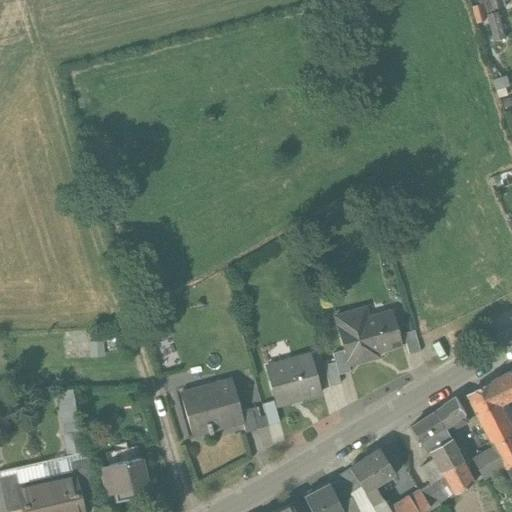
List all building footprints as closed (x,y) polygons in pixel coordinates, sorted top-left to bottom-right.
[(485,11),(502,6),(500,0),(476,0),(478,4),(483,3),(485,11)] [(495,45),(507,41),(499,15),(487,18),(495,45)] [(355,312),(335,317),(344,352),(348,367),(369,361),(367,356),(401,347),(391,312),(358,321),(355,312)] [(421,353),(415,332),(403,335),(409,357),(421,353)] [(350,373),(348,367),(344,352),(333,355),(335,363),(339,376),(350,373)] [(266,367),(277,407),(320,395),(309,355),(266,367)] [(339,376),(335,363),(323,367),(329,388),(341,385),(339,376)] [(503,406),(511,401),(511,373),(491,384),(503,406)] [(193,436),(243,423),(240,413),(232,383),(183,396),(193,436)] [(511,424),(503,406),(491,384),(470,395),(495,442),(499,449),(507,466),(510,471),(511,475),(511,424)] [(61,433),(80,429),(80,427),(72,391),(52,393),(61,433)] [(467,417),(457,399),(435,413),(445,429),(447,435),(466,425),(463,419),(467,417)] [(268,427),(279,424),(273,402),(262,405),(268,427)] [(247,435),(258,432),(251,409),(240,413),(243,423),(247,435)] [(445,429),(435,413),(411,429),(427,454),(430,452),(450,440),(447,435),(445,429)] [(61,433),(66,457),(86,452),(80,429),(61,433)] [(462,462),(450,440),(430,452),(435,460),(442,473),(462,462)] [(378,451),(387,466),(402,457),(393,441),(378,451)] [(499,449),(495,442),(488,447),(491,453),(499,449)] [(109,466),(140,459),(138,448),(106,454),(109,466)] [(507,466),(499,449),(491,453),(486,455),(496,472),(502,469),(507,466)] [(365,494),(373,489),(394,477),(387,466),(378,451),(349,469),(350,470),(362,489),(365,494)] [(483,479),(496,472),(486,455),(473,462),(483,479)] [(69,463),(72,477),(74,476),(79,497),(95,494),(87,458),(69,463)] [(109,468),(102,470),(108,496),(115,495),(117,503),(134,499),(133,491),(146,488),(140,459),(109,466),(109,468)] [(430,485),(444,476),(442,473),(435,460),(420,469),(430,485)] [(462,462),(442,473),(444,476),(454,495),(474,485),(462,462)] [(362,489),(350,470),(339,477),(341,480),(350,496),(362,489)] [(0,489),(5,511),(15,511),(22,510),(17,489),(19,489),(16,475),(0,478),(0,489)] [(72,477),(46,483),(52,511),(82,511),(79,497),(74,476),(72,477)] [(454,495),(444,476),(430,485),(428,486),(439,503),(454,495)] [(373,489),(380,500),(401,488),(394,477),(373,489)] [(350,496),(341,480),(329,486),(339,506),(351,500),(350,496)] [(52,511),(46,483),(19,489),(17,489),(22,510),(22,511),(52,511)] [(342,511),(339,506),(329,486),(304,498),(311,511),(342,511)] [(439,503),(428,486),(419,492),(419,493),(429,509),(439,503)] [(387,511),(384,507),(380,500),(373,489),(365,494),(376,511),(387,511)] [(508,499),(506,494),(505,492),(500,494),(502,501),(508,499)] [(429,509),(419,493),(409,500),(416,511),(425,511),(430,510),(429,509)] [(358,511),(351,500),(339,506),(342,511),(358,511)] [(416,511),(409,500),(390,511),(416,511)]
